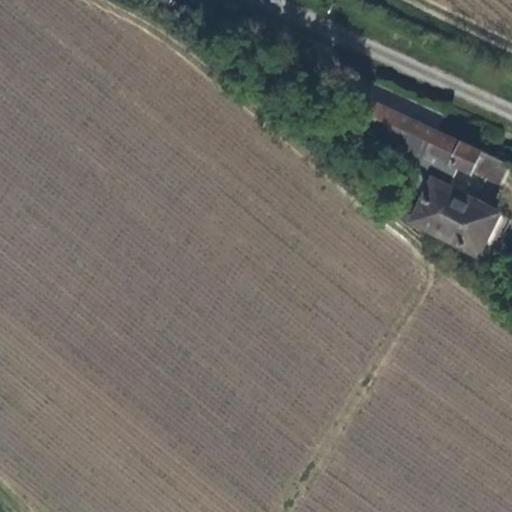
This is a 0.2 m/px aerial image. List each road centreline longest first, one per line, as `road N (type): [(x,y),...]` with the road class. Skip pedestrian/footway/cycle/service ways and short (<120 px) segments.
road 1 (track): [(96,0),(143,26),(429,261),(282,511)]
road 2 (residential): [(511,113),(261,0)]
